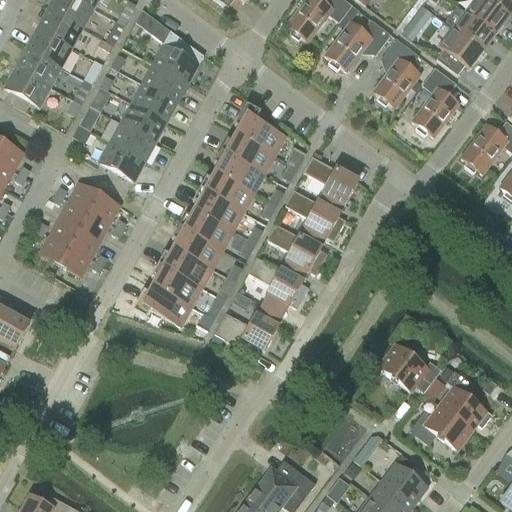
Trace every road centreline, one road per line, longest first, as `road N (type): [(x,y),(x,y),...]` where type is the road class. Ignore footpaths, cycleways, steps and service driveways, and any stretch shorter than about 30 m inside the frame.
road 1 (residential): [(0,493),(241,60)]
road 2 (residential): [(182,511),(399,186)]
road 3 (residential): [(399,186),(241,60)]
road 4 (residential): [(0,265),(52,165),(41,135),(0,116)]
road 5 (residential): [(409,194),(511,60)]
road 6 (residential): [(511,269),(409,194)]
